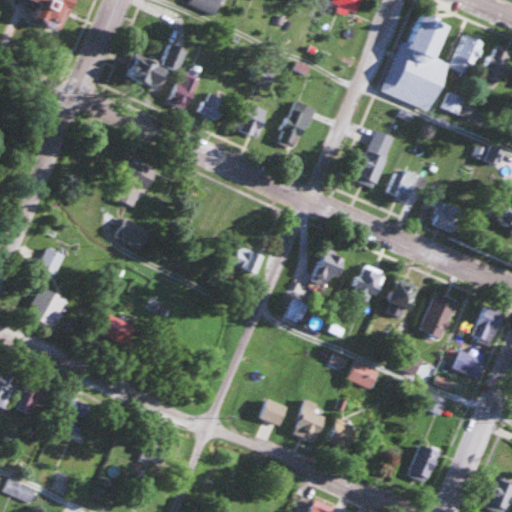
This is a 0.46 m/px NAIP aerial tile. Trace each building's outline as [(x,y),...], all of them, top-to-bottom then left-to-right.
[(60,29),(72,0),(26,0),(38,5),(33,17),(60,29)] [(220,0),(189,0),(188,4),(215,15),(220,0)] [(360,0),(330,0),(355,11),(360,0)] [(381,90),(431,109),(447,66),(470,75),(482,41),(461,33),(450,63),(436,57),(448,24),(419,13),(407,47),(398,44),(381,90)] [(185,49),(168,43),(160,63),(132,53),(124,75),(158,87),(165,66),(177,70),(185,49)] [(479,74),(499,85),(511,62),(511,52),(497,43),(479,74)] [(250,78),(264,83),(269,69),(256,64),(250,78)] [(199,79),(181,71),(169,98),(186,106),(199,79)] [(226,98),(205,92),(198,113),(219,120),(226,98)] [(314,107),(293,99),(277,141),(297,149),(314,107)] [(257,137),(268,109),(248,101),(238,130),(257,137)] [(357,181),(377,186),(391,134),(371,128),(357,181)] [(155,165),(135,156),(116,198),(136,207),(155,165)] [(417,175),(396,165),(384,191),(405,201),(417,175)] [(488,218),(511,226),(511,201),(495,196),(488,218)] [(449,234),(464,213),(444,199),(429,219),(449,234)] [(114,236),(141,249),(151,230),(124,216),(114,236)] [(230,264),(252,272),(260,252),(237,244),(230,264)] [(36,265),(53,273),(62,254),(45,247),(36,265)] [(311,275),(333,285),(346,258),(324,248),(311,275)] [(360,298),(372,303),(384,271),(360,262),(351,286),(363,291),(360,298)] [(382,309),(402,319),(417,289),(397,279),(382,309)] [(65,297),(38,285),(26,314),(52,326),(65,297)] [(419,327),(441,338),(457,303),(435,293),(419,327)] [(308,305),(293,297),(284,316),(299,324),(308,305)] [(471,333),(488,343),(503,318),(485,308),(471,333)] [(128,343),(135,322),(103,311),(96,332),(128,343)] [(414,375),(422,359),(405,351),(398,367),(414,375)] [(378,370),(356,359),(347,378),(370,389),(378,370)] [(0,370),(0,406),(2,408),(18,379),(0,370)] [(36,418),(49,387),(27,378),(14,409),(36,418)] [(423,405),(440,412),(446,398),(429,391),(423,405)] [(313,413),(316,401),(301,398),(294,434),(317,439),(322,415),(313,413)] [(323,439),(342,453),(361,427),(342,413),(323,439)] [(440,451),(420,443),(407,474),(427,482),(440,451)] [(35,489),(9,476),(2,490),(29,502),(35,489)] [(511,510),(511,481),(490,481),(490,510),(511,510)] [(337,511),(331,509),(333,506),(314,498),(308,511),(337,511)]
